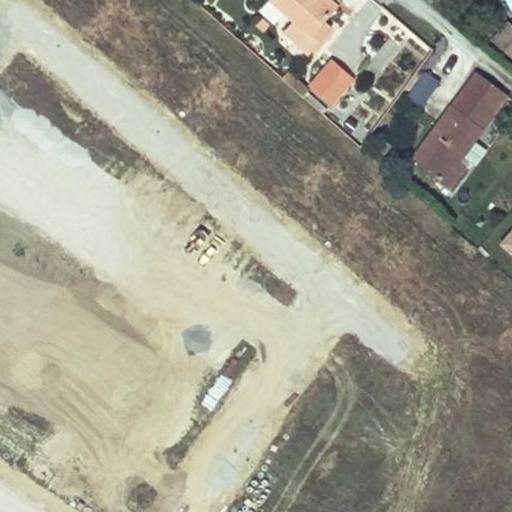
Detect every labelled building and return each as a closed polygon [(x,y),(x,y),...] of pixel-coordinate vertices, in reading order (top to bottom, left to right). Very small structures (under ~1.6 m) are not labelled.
[(335,6),(327,0),(271,0),(293,18),(282,30),(309,53),(319,41),(311,34),(323,20),(335,6)] [(511,56),(511,22),(507,19),(491,41),(511,56)] [(323,20),(311,34),(319,41),(331,27),(323,20)] [(331,62),(310,86),(329,102),(351,79),(331,62)] [(411,157),(437,178),(450,162),(453,158),(456,160),(506,95),(475,72),(411,157)] [(424,72),(416,83),(430,93),(438,81),(424,72)] [(450,162),(437,178),(436,180),(446,188),(460,169),(450,162)]
